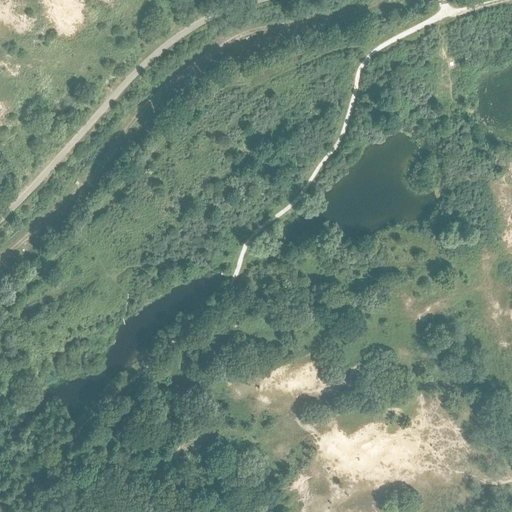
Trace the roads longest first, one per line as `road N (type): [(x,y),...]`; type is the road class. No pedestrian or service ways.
road 1 (track): [(0,307),(226,81),(411,29)]
road 2 (track): [(0,261),(81,189),(183,70),(248,30),(378,0)]
road 3 (track): [(0,219),(128,78),(182,31),(257,0)]
